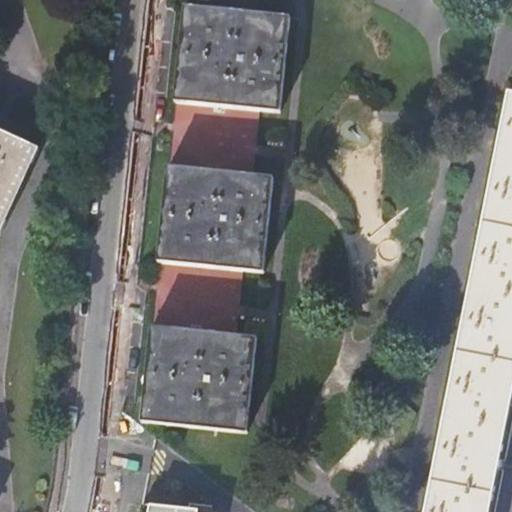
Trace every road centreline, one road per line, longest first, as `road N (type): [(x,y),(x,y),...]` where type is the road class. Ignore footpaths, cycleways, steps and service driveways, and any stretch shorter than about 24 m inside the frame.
road 1 (residential): [(78,511),(134,0)]
road 2 (residential): [(0,324),(4,270),(47,149),(31,66),(0,0)]
